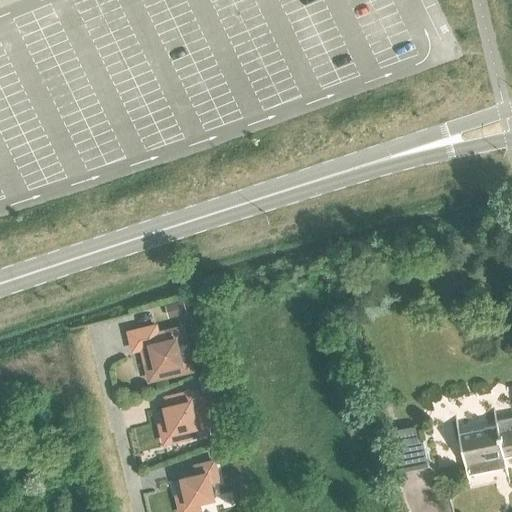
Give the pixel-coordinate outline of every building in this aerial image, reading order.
[(181,299),(165,304),(169,316),(185,311),(181,299)] [(156,324),(129,330),(133,348),(141,346),(145,362),(149,379),(191,369),(181,327),(163,331),(158,332),(156,324)] [(168,422),(160,424),(164,442),(197,434),(194,421),(210,417),(205,396),(198,397),(196,390),(162,398),(168,422)] [(511,416),(495,420),(496,425),(458,433),(466,474),(506,466),(504,456),(511,454),(511,416)] [(360,421),(347,424),(350,436),(363,432),(360,421)] [(420,468),(428,466),(423,442),(395,447),(400,472),(420,468)] [(222,446),(211,448),(215,463),(225,461),(222,446)] [(197,474),(182,478),(185,494),(177,496),(180,511),(186,511),(198,509),(196,500),(212,497),(207,474),(215,472),(213,461),(195,466),(197,474)]
